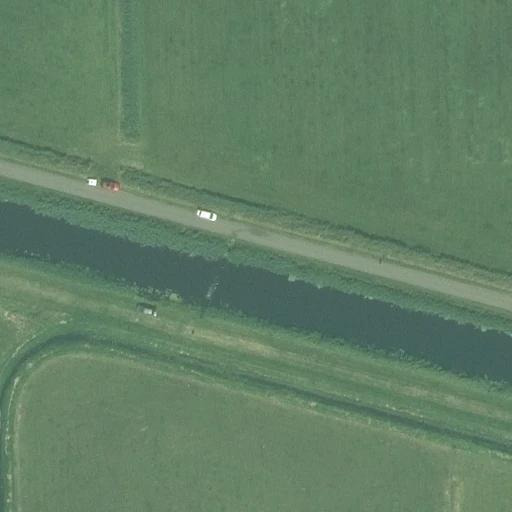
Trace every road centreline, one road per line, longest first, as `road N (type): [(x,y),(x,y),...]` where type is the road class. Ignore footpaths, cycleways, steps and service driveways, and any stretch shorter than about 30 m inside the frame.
road 1 (track): [(511,415),(0,277)]
road 2 (unclassified): [(511,305),(0,169)]
